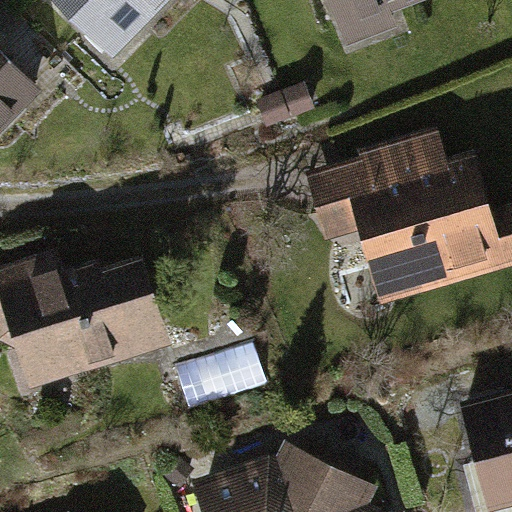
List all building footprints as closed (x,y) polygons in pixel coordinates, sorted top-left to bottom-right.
[(2,0),(0,0),(0,121),(62,59),(2,0)] [(161,0),(51,0),(108,55),(161,0)] [(324,0),(343,48),(393,29),(385,7),(403,0),(324,0)] [(303,81),(255,100),(266,126),(313,107),(303,81)] [(431,126),(293,164),(315,243),(353,232),(374,306),(511,267),(511,202),(485,211),(469,154),(441,162),(431,126)] [(0,328),(17,385),(163,339),(132,238),(22,272),(0,278),(0,328)] [(511,501),(511,382),(450,400),(481,510),(511,501)] [(292,444),(185,482),(195,511),(377,511),(369,487),(292,444)]
